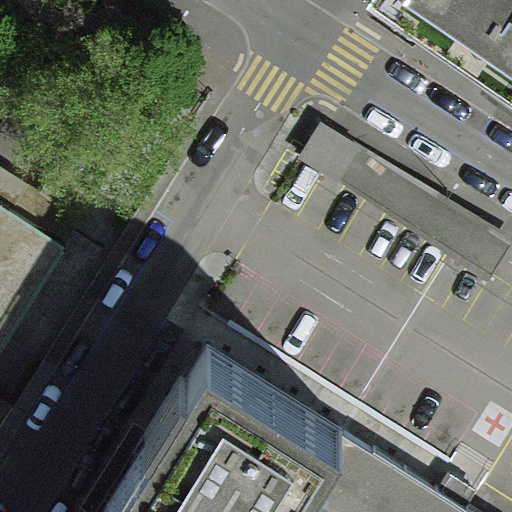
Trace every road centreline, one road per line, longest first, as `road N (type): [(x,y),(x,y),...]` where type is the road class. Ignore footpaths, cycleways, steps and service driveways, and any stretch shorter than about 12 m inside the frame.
road 1 (residential): [(302,38),(8,511)]
road 2 (residential): [(302,38),(511,171)]
